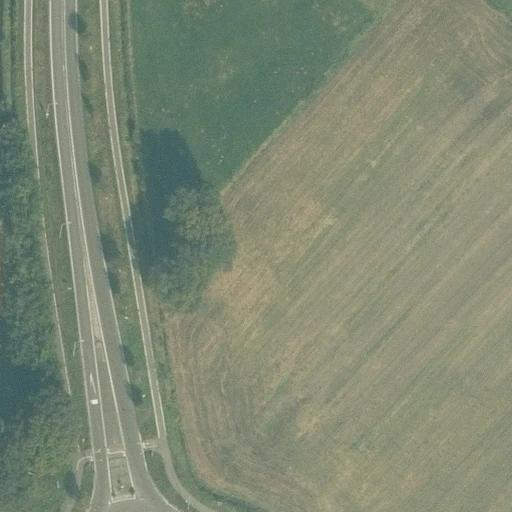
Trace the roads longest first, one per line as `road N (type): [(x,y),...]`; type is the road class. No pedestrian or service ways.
road 1 (secondary): [(90,307),(67,117),(66,0)]
road 2 (secondary): [(149,511),(109,343),(90,307)]
road 3 (secondary): [(90,307),(86,348),(101,511)]
